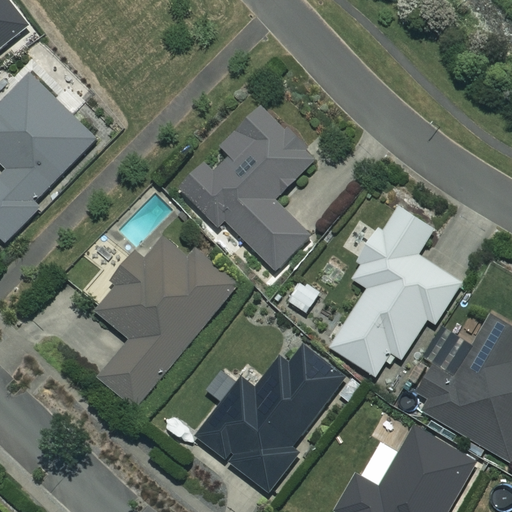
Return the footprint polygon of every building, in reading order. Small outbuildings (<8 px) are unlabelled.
[(0,0),(0,53),(32,28),(10,0),(0,0)] [(102,143),(37,78),(2,114),(0,111),(0,167),(10,178),(0,188),(0,234),(12,246),(46,212),(39,206),(102,143)] [(322,162),(270,110),(228,153),(237,161),(221,177),(213,169),(187,194),(224,231),(230,224),(279,272),(313,237),(280,204),(322,162)] [(440,234),(402,210),(356,281),(375,294),(337,352),(380,380),(397,354),(408,362),(434,321),(442,326),(466,288),(423,260),(440,234)] [(196,261),(171,241),(150,267),(141,260),(117,289),(122,293),(102,316),(137,344),(106,383),(142,412),(242,288),(201,255),(196,261)] [(511,328),(496,320),(462,382),(441,370),(418,411),(511,462),(511,328)] [(312,356),(296,350),(299,365),(280,369),(260,393),(248,383),(202,439),(272,497),(305,457),(296,450),(352,382),(316,352),(312,356)] [(454,511),(482,466),(421,431),(385,491),(363,478),(342,511),(454,511)]
